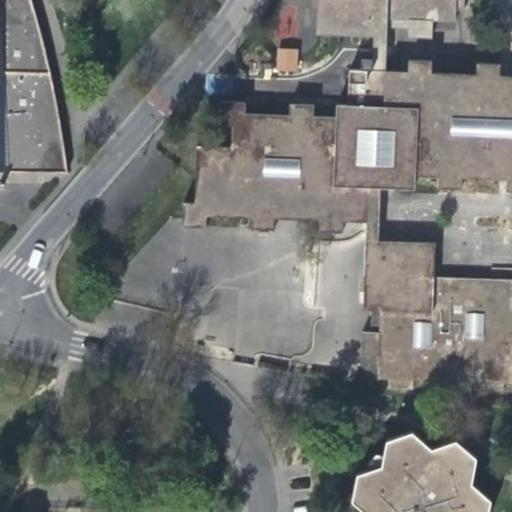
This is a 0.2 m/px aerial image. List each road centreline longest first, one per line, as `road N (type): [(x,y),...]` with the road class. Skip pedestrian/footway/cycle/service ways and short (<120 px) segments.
road 1 (residential): [(240,0),(173,95),(20,269),(0,325)]
road 2 (residential): [(0,325),(155,361),(210,391),(243,434),(260,511)]
